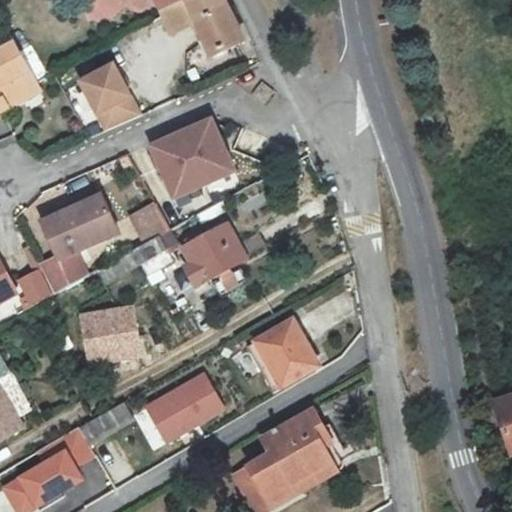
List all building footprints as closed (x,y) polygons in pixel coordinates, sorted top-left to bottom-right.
[(160,0),(169,18),(207,0),(160,0)] [(224,0),(207,0),(169,18),(175,29),(197,27),(213,60),(244,44),(224,0)] [(134,37),(128,25),(111,34),(117,46),(134,37)] [(0,113),(45,89),(19,42),(0,52),(0,113)] [(120,72),(89,88),(115,136),(146,120),(120,72)] [(134,221),(147,246),(171,233),(259,184),(245,159),(134,221)] [(106,195),(48,223),(64,257),(122,229),(106,195)] [(228,226),(186,249),(195,264),(187,268),(197,286),(246,260),(228,226)] [(177,243),(171,233),(147,246),(97,273),(103,285),(141,264),(148,277),(174,263),(166,249),(177,243)] [(76,284),(64,263),(51,270),(64,291),(76,284)] [(0,265),(0,305),(17,296),(0,265)] [(57,295),(45,273),(27,283),(39,305),(57,295)] [(133,310),(83,319),(91,368),(141,359),(133,310)] [(318,368),(292,323),(248,348),(273,393),(318,368)] [(132,414),(154,452),(226,412),(204,373),(132,414)] [(0,443),(25,429),(0,386),(0,443)] [(511,389),(497,394),(511,443),(511,389)] [(143,439),(124,406),(81,432),(100,464),(143,439)] [(258,467),(236,479),(254,511),(270,511),(295,498),(292,491),(341,463),(313,415),(265,443),(273,458),(258,467)]
